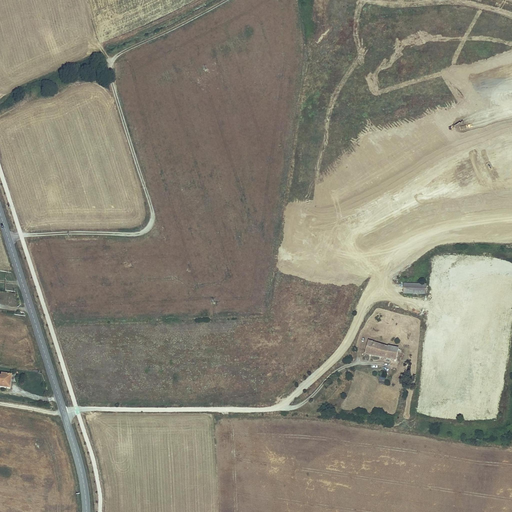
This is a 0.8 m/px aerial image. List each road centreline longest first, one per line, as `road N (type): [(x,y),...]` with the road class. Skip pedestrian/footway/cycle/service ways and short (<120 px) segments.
road 1 (track): [(64,411),(269,409),(289,401),(344,350),(370,287),(415,249),(434,241),(511,240)]
road 2 (track): [(8,238),(135,234),(149,225),(112,60),(226,0)]
road 3 (secondary): [(0,211),(78,459),(86,511)]
